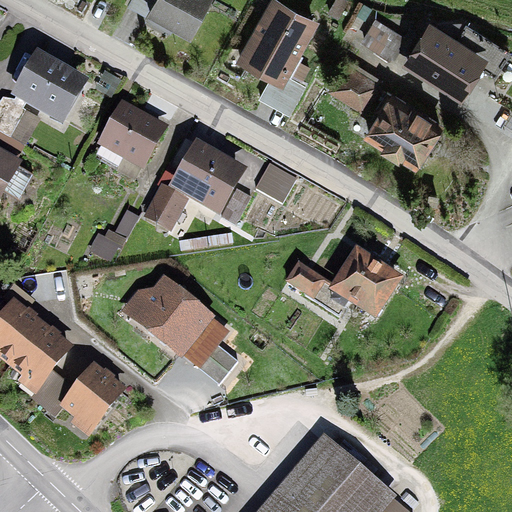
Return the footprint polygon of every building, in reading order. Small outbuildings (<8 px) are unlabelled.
[(155,0),(150,11),(189,33),(207,0),(155,0)] [(313,22),(274,1),(241,60),(280,82),(313,22)] [(465,25),(440,25),(434,34),(430,31),(408,64),(441,85),(444,79),(461,90),(477,64),(494,76),(509,53),(465,25)] [(364,40),(390,57),(399,43),(373,26),(364,40)] [(397,49),(408,56),(421,35),(410,29),(397,49)] [(18,94),(60,118),(79,85),(37,61),(18,94)] [(347,67),(333,89),(363,108),(376,86),(347,67)] [(383,112),(369,134),(386,145),(388,150),(395,155),(401,154),(414,163),(438,125),(387,93),(377,108),(383,112)] [(0,105),(0,132),(9,137),(25,111),(15,106),(0,103),(0,105)] [(115,116),(119,118),(97,159),(128,176),(137,161),(142,164),(160,131),(120,108),(115,116)] [(178,187),(218,209),(238,175),(208,158),(212,151),(202,146),(191,164),(184,160),(179,170),(186,174),(178,187)] [(0,192),(19,201),(33,176),(0,157),(0,192)] [(270,164),(256,189),(282,204),(297,179),(270,164)] [(149,217),(170,229),(184,202),(163,190),(149,217)] [(236,226),(251,199),(236,191),(222,218),(236,226)] [(114,235),(126,241),(138,219),(126,212),(114,235)] [(23,225),(12,247),(26,254),(37,232),(23,225)] [(126,242),(110,234),(106,242),(101,239),(93,253),(108,261),(116,247),(121,250),(126,242)] [(336,291),(374,315),(396,281),(358,257),(336,291)] [(316,276),(299,265),(287,283),(304,294),(316,276)] [(145,308),(136,320),(180,355),(209,319),(165,283),(156,294),(148,295),(144,301),(145,308)] [(0,353),(12,363),(40,328),(13,306),(0,322),(0,353)] [(40,328),(12,363),(40,385),(68,350),(40,328)] [(214,344),(196,367),(219,386),(238,363),(214,344)] [(93,370),(65,405),(93,428),(121,392),(93,370)] [(406,511),(350,464),(358,455),(344,443),(284,511),(406,511)]
